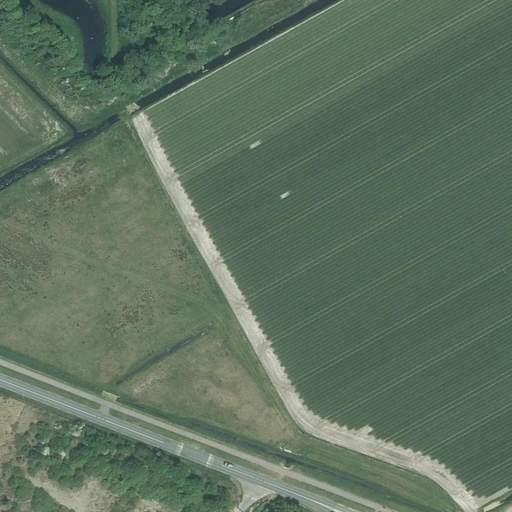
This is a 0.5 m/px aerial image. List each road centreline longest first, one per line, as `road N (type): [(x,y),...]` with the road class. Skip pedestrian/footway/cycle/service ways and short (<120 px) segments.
road 1 (track): [(131,119),(300,422),(443,477),(468,511)]
road 2 (secondary): [(310,501),(0,381)]
